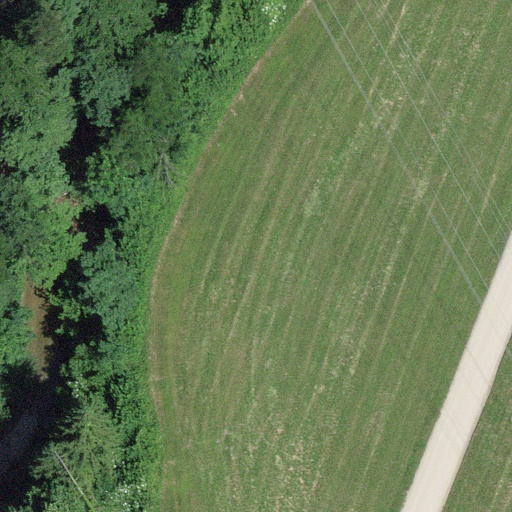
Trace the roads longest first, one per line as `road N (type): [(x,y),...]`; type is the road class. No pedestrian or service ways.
road 1 (track): [(511,284),(421,511)]
road 2 (track): [(0,178),(97,0)]
